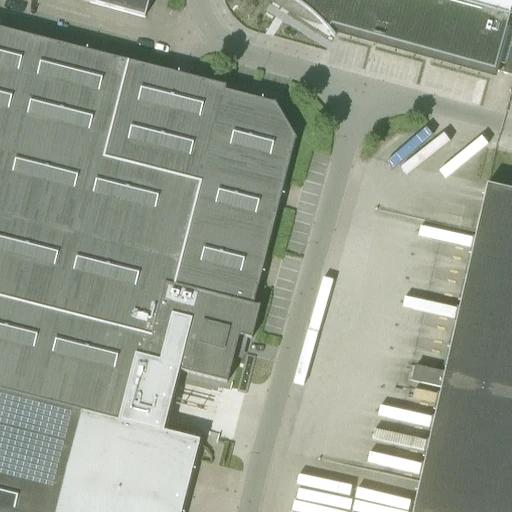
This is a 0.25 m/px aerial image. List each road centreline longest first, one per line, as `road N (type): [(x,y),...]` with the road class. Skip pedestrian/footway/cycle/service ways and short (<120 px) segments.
road 1 (unclassified): [(254,511),(362,79)]
road 2 (unclassified): [(362,79),(219,39),(199,0)]
road 3 (unclassified): [(498,119),(362,79)]
